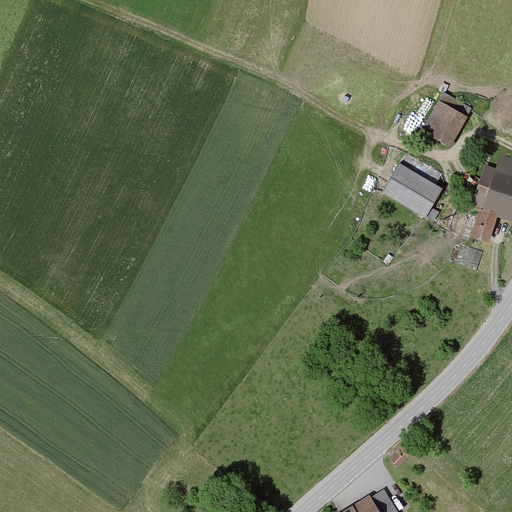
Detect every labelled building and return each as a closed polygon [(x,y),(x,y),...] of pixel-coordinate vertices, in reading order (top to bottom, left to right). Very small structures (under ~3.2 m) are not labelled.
[(445,99),(427,133),(452,151),(472,114),(445,99)] [(441,178),(409,157),(386,198),(428,222),(445,194),(435,188),(441,178)] [(511,164),(501,161),(498,173),(487,170),(475,211),(480,213),(472,241),(491,249),(499,225),(511,228),(511,164)] [(407,464),(399,453),(390,460),(398,471),(407,464)] [(394,511),(383,494),(351,511),(394,511)]
